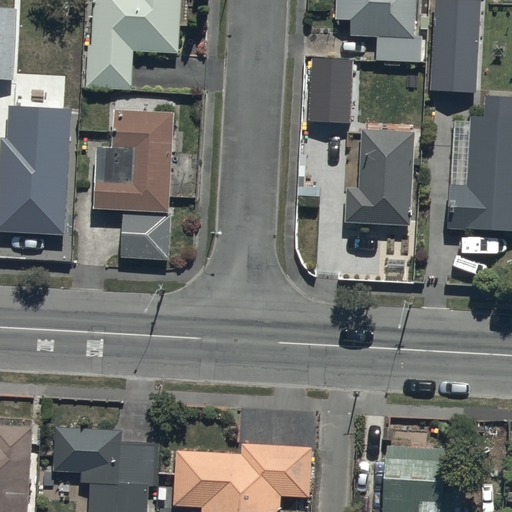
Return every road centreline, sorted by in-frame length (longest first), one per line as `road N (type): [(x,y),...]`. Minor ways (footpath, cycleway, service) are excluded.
road 1 (residential): [(240,340),(257,0)]
road 2 (secondary): [(240,340),(511,355)]
road 3 (secondary): [(0,327),(240,340)]
